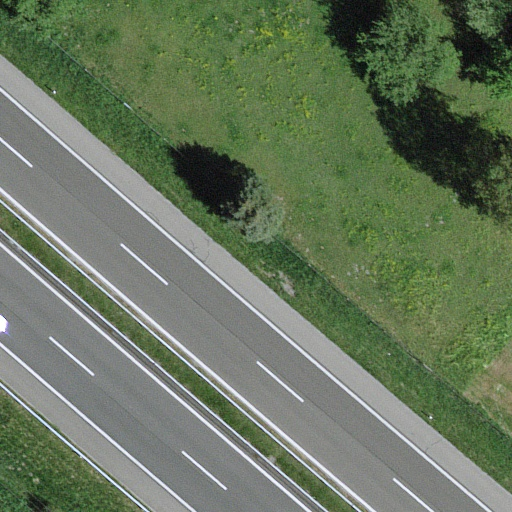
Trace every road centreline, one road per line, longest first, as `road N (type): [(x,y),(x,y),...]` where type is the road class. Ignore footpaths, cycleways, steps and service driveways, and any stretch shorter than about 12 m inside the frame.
road 1 (motorway): [(425,511),(0,141)]
road 2 (motorway): [(0,294),(248,511)]
